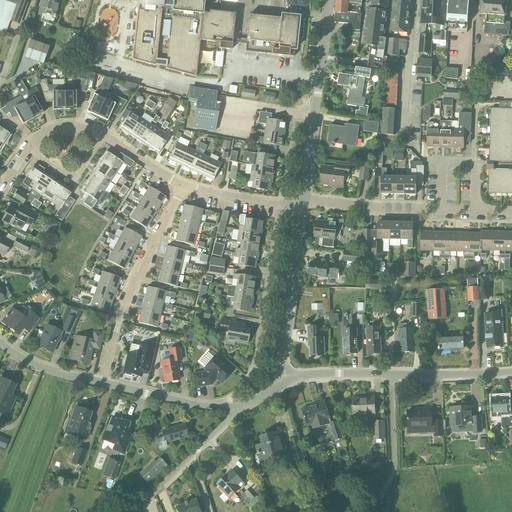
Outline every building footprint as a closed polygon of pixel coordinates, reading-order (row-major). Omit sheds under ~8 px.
[(0,0),(0,31),(5,34),(14,10),(16,0),(0,0)] [(19,25),(26,2),(20,0),(17,0),(11,22),(19,25)] [(56,17),(59,0),(43,0),(41,14),(53,16),(53,18),(54,18),(55,17),(56,17)] [(133,0),(139,1),(138,4),(132,60),(155,67),(155,66),(165,68),(165,69),(166,69),(173,0),(133,0)] [(204,1),(189,0),(173,0),(166,69),(196,77),(199,41),(202,11),(203,11),(204,1)] [(361,7),(361,0),(336,0),(336,13),(335,13),(335,23),(349,24),(349,30),(360,31),(361,15),(360,15),(361,7)] [(368,5),(367,12),(386,15),(386,8),(387,8),(388,0),(372,0),(372,6),(368,5)] [(411,0),(393,0),(390,31),(408,33),(411,0)] [(422,0),(420,24),(421,24),(420,35),(419,53),(429,54),(431,29),(431,25),(429,24),(430,22),(432,23),(433,10),(438,10),(439,7),(446,8),(446,0),(422,0)] [(448,0),(447,22),(448,22),(447,32),(467,33),(469,0),(448,0)] [(507,0),(479,0),(479,14),(487,15),(486,20),(485,20),(484,34),(509,36),(510,22),(504,22),(505,17),(506,17),(507,0)] [(447,26),(444,26),(446,11),(446,8),(439,7),(438,10),(433,10),(432,23),(430,22),(429,24),(431,25),(431,29),(429,54),(430,54),(431,54),(432,43),(431,43),(432,41),(445,42),(447,26)] [(235,14),(218,12),(203,11),(202,11),(199,41),(215,42),(219,43),(218,49),(224,50),(231,51),(233,33),(234,32),(235,30),(236,28),(235,26),(234,25),(235,14)] [(362,45),(370,46),(368,67),(382,69),(385,48),(386,39),(383,39),(386,15),(367,12),(362,45)] [(281,19),(274,18),(249,16),(246,43),(245,52),(270,55),(271,55),(271,56),(288,57),(294,57),(294,50),(295,50),(296,44),(298,17),(281,15),(281,19)] [(388,39),(387,56),(398,56),(399,56),(399,50),(405,51),(406,41),(388,39)] [(23,57),(43,65),(50,47),(30,40),(23,57)] [(94,51),(96,44),(82,40),(80,47),(94,51)] [(222,68),(223,53),(218,52),(216,52),(214,67),(218,67),(222,68)] [(432,60),(418,59),(417,76),(431,77),(432,60)] [(387,64),(385,85),(399,86),(399,79),(398,79),(399,68),(393,68),(393,62),(389,62),(389,64),(387,64)] [(365,99),(362,99),(365,79),(370,79),(371,71),(356,68),(355,78),(340,76),(339,85),(349,87),(349,88),(350,89),(347,106),(360,108),(359,111),(356,111),(355,116),(366,118),(368,107),(364,106),(365,99)] [(458,69),(446,68),(445,78),(457,79),(458,69)] [(85,89),(86,89),(92,90),(94,78),(88,77),(87,80),(85,89)] [(50,97),(52,97),(53,110),(57,110),(57,111),(64,112),(64,91),(64,86),(47,86),(46,79),(39,81),(44,98),(50,97)] [(87,80),(81,79),(79,91),(85,92),(86,89),(85,89),(87,80)] [(384,103),(384,109),(390,109),(390,104),(397,104),(397,93),(398,93),(399,86),(385,85),(384,103)] [(64,86),(64,91),(64,112),(71,111),(71,110),(76,110),(76,91),(75,86),(64,86)] [(228,94),(236,95),(237,87),(229,86),(228,94)] [(29,99),(23,102),(34,121),(39,117),(39,116),(43,113),(36,101),(42,98),(36,88),(26,93),(29,99)] [(190,88),(188,100),(188,101),(197,103),(192,128),(214,132),(219,104),(213,103),(213,99),(215,99),(216,92),(190,88)] [(90,115),(96,119),(104,100),(107,94),(101,91),(96,89),(86,112),(90,114),(90,115)] [(242,90),(241,97),(253,99),(254,92),(242,90)] [(461,91),(444,91),(443,99),(460,100),(461,91)] [(104,100),(96,119),(102,121),(103,120),(107,122),(112,110),(119,113),(127,102),(107,93),(107,94),(104,100)] [(263,93),(262,100),(273,102),(274,95),(263,93)] [(27,123),(34,121),(23,102),(20,96),(4,105),(10,116),(16,113),(22,125),(27,122),(27,123)] [(129,136),(141,119),(131,112),(133,108),(128,105),(121,115),(126,118),(120,128),(119,128),(119,129),(123,131),(127,136),(128,135),(129,136)] [(394,135),(395,110),(390,109),(384,109),(383,134),(394,135)] [(511,109),(510,109),(500,109),(491,109),(490,122),(511,122),(511,109)] [(266,125),(265,132),(283,135),(285,122),(270,120),(271,114),(259,112),(257,124),(266,125)] [(464,133),(471,133),(471,113),(460,113),(459,122),(459,129),(452,129),(451,148),(464,148),(464,133)] [(150,125),(141,119),(129,136),(138,142),(150,125)] [(365,122),(363,132),(378,134),(379,124),(365,122)] [(447,129),(440,129),(439,148),(451,148),(452,129),(452,122),(447,122),(447,129)] [(511,122),(490,122),(490,135),(511,135),(511,122)] [(427,147),(439,148),(440,129),(434,129),(434,123),(428,123),(427,147)] [(159,131),(150,125),(138,142),(147,148),(159,131)] [(331,126),(328,142),(356,147),(359,127),(347,125),(346,129),(331,126)] [(0,142),(5,146),(6,145),(7,146),(9,140),(12,136),(11,135),(0,128),(0,142)] [(159,131),(147,148),(149,148),(148,150),(154,152),(158,154),(169,137),(159,131)] [(283,135),(265,132),(264,138),(255,137),(254,142),(281,147),(283,135)] [(511,135),(490,135),(490,149),(511,149),(511,135)] [(168,160),(179,165),(187,148),(176,143),(168,160)] [(187,148),(179,165),(184,168),(189,172),(189,170),(191,171),(198,153),(187,148)] [(488,162),(487,166),(493,166),(493,162),(511,162),(511,149),(490,149),(489,162),(488,162)] [(235,163),(236,157),(237,152),(231,151),(229,162),(235,163)] [(99,162),(116,173),(123,163),(130,168),(134,163),(120,153),(116,159),(106,152),(103,156),(98,160),(100,161),(99,162)] [(209,158),(198,153),(191,171),(192,171),(191,173),(197,174),(201,176),(209,158)] [(250,165),(255,166),(272,168),(274,157),(250,153),(249,165),(250,165)] [(211,155),(209,158),(201,176),(213,181),(213,180),(221,164),(217,162),(218,158),(211,155)] [(110,182),(116,173),(99,162),(93,171),(110,182)] [(271,180),(272,176),(273,175),(274,170),(272,168),(255,166),(250,165),(249,175),(250,175),(250,177),(271,180)] [(323,167),(321,185),(343,187),(344,174),(348,175),(349,167),(335,165),(335,168),(323,167)] [(22,183),(32,190),(43,173),(42,172),(43,171),(37,169),(33,166),(33,167),(22,183)] [(405,178),(404,195),(408,195),(410,196),(412,196),(414,195),(416,195),(416,176),(424,177),(424,167),(417,166),(416,170),(411,170),(411,178),(405,178)] [(493,170),(493,166),(487,166),(487,170),(489,170),(488,194),(501,194),(502,170),(496,170),(493,170)] [(368,181),(369,171),(370,169),(360,168),(359,180),(368,181)] [(389,194),(393,194),(393,177),(387,177),(387,169),(382,169),(381,194),(383,194),(385,196),(387,196),(389,195),(389,194)] [(501,194),(511,194),(511,170),(509,170),(502,170),(501,194)] [(104,191),(110,182),(93,171),(87,180),(104,191)] [(52,179),(43,173),(32,190),(41,196),(52,179)] [(270,183),(271,180),(250,177),(249,182),(252,182),(251,189),(268,191),(269,183),(270,183)] [(393,177),(393,194),(404,195),(405,178),(393,177)] [(61,185),(52,179),(41,196),(50,202),(61,185)] [(104,191),(87,180),(86,181),(85,180),(83,186),(80,190),(80,191),(81,191),(97,202),(104,191)] [(63,186),(61,185),(50,202),(60,209),(55,217),(62,221),(75,201),(68,197),(71,192),(72,192),(68,189),(64,185),(63,186)] [(149,187),(143,198),(159,208),(161,203),(166,199),(164,198),(165,197),(149,187)] [(22,204),(27,196),(17,190),(12,197),(22,204)] [(136,208),(152,218),(159,208),(143,198),(136,208)] [(182,213),(181,217),(199,222),(202,210),(184,205),(184,207),(182,207),(182,213)] [(20,206),(17,212),(8,207),(7,210),(8,210),(6,213),(1,223),(5,225),(8,224),(20,230),(24,223),(30,226),(36,214),(20,206)] [(152,218),(136,208),(130,219),(146,229),(152,218)] [(103,217),(109,221),(113,214),(107,211),(103,217)] [(178,229),(196,234),(199,222),(181,217),(178,229)] [(239,227),(239,231),(260,234),(261,231),(260,230),(261,222),(244,220),(243,227),(239,227)] [(334,247),(335,240),(336,229),(342,230),(343,221),(331,220),(328,223),(316,221),(315,237),(324,239),(323,245),(334,247)] [(220,221),(217,233),(223,234),(226,223),(220,221)] [(377,243),(371,242),(371,245),(371,259),(382,259),(383,240),(389,240),(390,223),(386,223),(386,222),(384,221),(382,221),(380,222),(380,223),(378,222),(377,243)] [(401,223),(401,240),(407,241),(407,249),(412,249),(413,223),(411,223),(409,222),(407,222),(405,223),(401,223)] [(389,240),(401,240),(401,223),(390,223),(389,240)] [(124,228),(119,239),(135,248),(138,244),(142,239),(141,238),(141,237),(124,228)] [(196,234),(178,229),(175,241),(193,246),(196,234)] [(260,238),(260,234),(239,231),(237,242),(241,243),(258,245),(259,238),(260,238)] [(421,251),(433,251),(433,233),(421,232),(421,251)] [(481,251),(493,251),(494,232),(481,232),(481,234),(482,234),(481,253),(481,251)] [(506,233),(494,232),(493,251),(505,251),(506,233)] [(433,251),(445,252),(445,233),(433,233),(433,251)] [(445,252),(457,252),(457,233),(445,233),(445,252)] [(457,252),(469,252),(469,234),(457,233),(457,252)] [(469,252),(481,253),(482,234),(481,234),(469,234),(469,252)] [(0,253),(4,256),(10,242),(0,237),(0,253)] [(17,239),(13,246),(26,252),(29,246),(17,239)] [(130,259),(135,248),(119,239),(113,250),(130,259)] [(236,249),(235,253),(257,257),(257,253),(256,253),(258,245),(241,243),(240,250),(236,249)] [(164,259),(182,263),(185,251),(167,247),(166,248),(164,248),(165,254),(164,259)] [(222,251),(219,250),(213,249),(211,255),(221,257),(222,251)] [(130,259),(113,250),(107,261),(124,270),(130,259)] [(355,263),(361,263),(362,259),(370,259),(370,254),(352,252),(345,252),(344,251),(343,261),(344,261),(343,265),(354,267),(355,263)] [(257,257),(235,253),(234,257),(238,258),(237,265),(254,268),(255,260),(256,260),(257,257)] [(211,258),(209,266),(223,268),(224,260),(211,258)] [(182,263),(164,259),(161,271),(179,275),(182,263)] [(308,274),(310,275),(326,278),(326,273),(338,275),(339,266),(311,263),(311,269),(308,270),(308,274)] [(403,263),(403,277),(415,277),(415,263),(403,263)] [(223,268),(209,266),(208,274),(222,276),(223,268)] [(179,275),(161,271),(158,283),(176,287),(179,275)] [(102,272),(98,284),(116,290),(118,286),(121,281),(120,280),(120,279),(102,272)] [(236,287),(252,290),(254,278),(233,275),(231,286),(236,287)] [(31,284),(34,291),(43,287),(40,279),(31,284)] [(367,281),(366,289),(385,290),(386,282),(367,281)] [(98,284),(94,295),(112,302),(116,290),(98,284)] [(144,299),(163,304),(166,292),(147,287),(147,289),(145,288),(145,294),(144,299)] [(236,287),(234,298),(252,301),(252,298),(251,298),(252,290),(236,287)] [(478,288),(468,289),(468,302),(479,301),(478,288)] [(444,290),(427,291),(429,320),(446,319),(444,290)] [(112,302),(94,295),(90,307),(108,313),(112,302)] [(252,301),(234,298),(232,310),(249,313),(250,305),(251,305),(252,301)] [(144,299),(141,311),(160,316),(163,304),(144,299)] [(327,299),(323,299),(323,304),(313,304),(313,310),(324,310),(324,309),(328,309),(327,299)] [(412,303),(412,318),(420,318),(420,303),(412,303)] [(18,335),(23,329),(25,326),(31,330),(38,319),(23,308),(18,314),(11,309),(1,322),(18,335)] [(194,316),(201,317),(203,310),(196,309),(194,316)] [(487,325),(486,325),(487,347),(487,348),(503,347),(503,346),(502,346),(502,333),(503,332),(503,333),(502,310),(501,310),(502,313),(487,314),(487,325)] [(160,316),(141,311),(138,323),(157,328),(160,316)] [(68,316),(62,330),(69,333),(75,319),(68,316)] [(237,328),(238,322),(221,319),(219,331),(227,332),(225,344),(234,345),(234,342),(246,345),(249,331),(237,328)] [(46,325),(37,346),(52,353),(61,332),(46,325)] [(400,325),(400,330),(401,353),(414,352),(413,336),(413,329),(407,330),(407,325),(400,325)] [(309,339),(310,339),(311,356),(317,356),(318,357),(321,357),(322,355),(324,355),(324,338),(316,339),(315,327),(308,327),(309,339)] [(368,354),(373,354),(373,356),(374,357),(379,357),(380,355),(380,354),(381,354),(380,327),(367,328),(368,354)] [(343,330),(344,338),(343,338),(344,354),(346,354),(347,356),(351,356),(352,354),(357,354),(357,338),(356,329),(343,330)] [(73,347),(70,360),(88,364),(92,348),(98,349),(102,335),(94,333),(92,341),(75,337),(72,347),(73,347)] [(452,353),(458,352),(460,349),(464,349),(463,345),(467,344),(467,338),(438,340),(438,347),(438,351),(440,351),(451,350),(451,349),(452,349),(452,353)] [(131,375),(140,377),(144,364),(150,365),(154,349),(140,346),(139,349),(141,350),(141,352),(139,352),(137,357),(127,354),(123,373),(125,373),(125,375),(131,377),(131,375)] [(161,362),(165,383),(179,380),(176,361),(181,360),(179,348),(169,350),(171,360),(161,362)] [(204,373),(192,375),(194,388),(211,385),(213,383),(213,382),(216,378),(222,383),(231,372),(223,365),(224,364),(218,358),(217,359),(214,357),(204,368),(207,370),(204,373)] [(0,413),(5,416),(8,409),(9,410),(13,402),(8,399),(15,385),(0,379),(0,413)] [(375,416),(374,397),(366,397),(366,399),(353,399),(353,415),(367,415),(367,416),(375,416)] [(511,415),(509,415),(508,399),(492,399),(492,417),(501,416),(501,428),(503,429),(511,428),(511,415)] [(307,426),(311,424),(312,429),(328,425),(327,420),(330,419),(325,401),(315,404),(316,406),(303,410),(305,416),(304,417),(307,426)] [(79,407),(79,409),(75,407),(71,420),(69,420),(64,434),(73,437),(75,433),(86,437),(91,423),(88,421),(91,413),(84,411),(85,409),(79,407)] [(473,418),(472,407),(445,409),(451,409),(452,427),(473,426),(473,432),(482,432),(481,417),(473,418)] [(407,412),(408,429),(432,428),(431,409),(422,409),(422,411),(407,412)] [(122,441),(129,423),(121,420),(121,422),(111,418),(106,432),(105,432),(101,440),(114,445),(112,451),(123,455),(128,443),(122,441)] [(330,423),(334,437),(335,441),(341,439),(336,421),(330,423)] [(441,421),(434,421),(434,437),(442,437),(441,421)] [(165,443),(172,441),(187,437),(184,425),(168,429),(169,430),(162,432),(163,438),(156,440),(157,445),(165,443)] [(278,432),(262,436),(264,443),(256,446),(261,464),(270,461),(269,458),(286,453),(284,445),(282,446),(278,432)] [(289,440),(295,461),(305,459),(299,437),(289,440)] [(71,462),(81,466),(86,452),(77,448),(71,462)] [(139,475),(149,486),(168,468),(159,458),(155,463),(153,461),(139,475)] [(114,481),(120,463),(112,460),(105,477),(114,481)] [(219,497),(224,503),(245,485),(232,470),(217,484),(224,493),(219,497)] [(326,479),(324,470),(313,473),(315,483),(326,479)] [(123,486),(117,483),(113,491),(119,494),(123,486)] [(251,488),(241,496),(248,503),(257,496),(251,488)] [(187,502),(184,503),(184,504),(184,505),(175,508),(177,511),(200,511),(196,500),(188,503),(187,502)]
